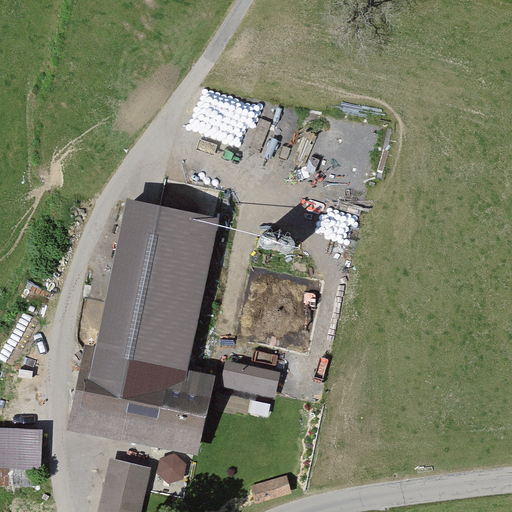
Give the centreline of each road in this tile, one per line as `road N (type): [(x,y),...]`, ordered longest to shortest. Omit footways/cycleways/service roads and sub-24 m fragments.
road 1 (residential): [(72,511),(53,328),(84,237),(244,0)]
road 2 (residential): [(305,511),(511,481)]
